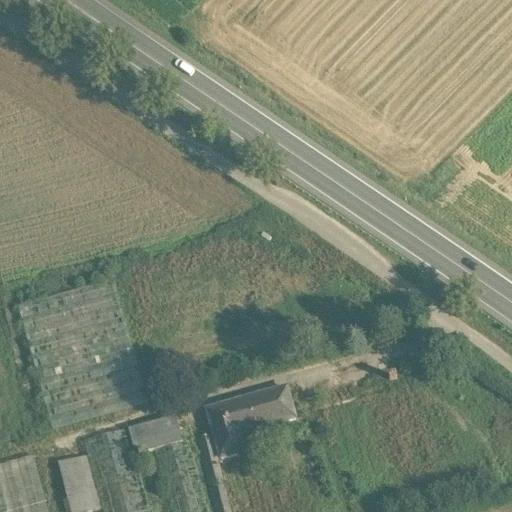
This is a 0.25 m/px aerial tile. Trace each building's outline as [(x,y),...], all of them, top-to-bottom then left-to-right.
[(271,241),(263,235),(260,239),(269,244),(271,241)] [(113,284),(18,310),(53,434),(148,408),(113,284)] [(286,391),(207,413),(221,462),(245,455),(240,437),(295,422),(286,391)] [(375,511),(344,401),(319,408),(348,511),(375,511)] [(176,420),(84,445),(102,511),(149,511),(135,459),(138,458),(139,461),(146,459),(145,456),(153,454),(169,511),(207,511),(189,443),(182,445),(176,420)] [(231,511),(212,437),(197,441),(214,511),(231,511)] [(88,459),(58,467),(69,511),(101,511),(102,511),(88,459)] [(46,511),(32,460),(0,468),(0,511),(46,511)] [(152,460),(138,464),(149,503),(163,500),(152,460)]
